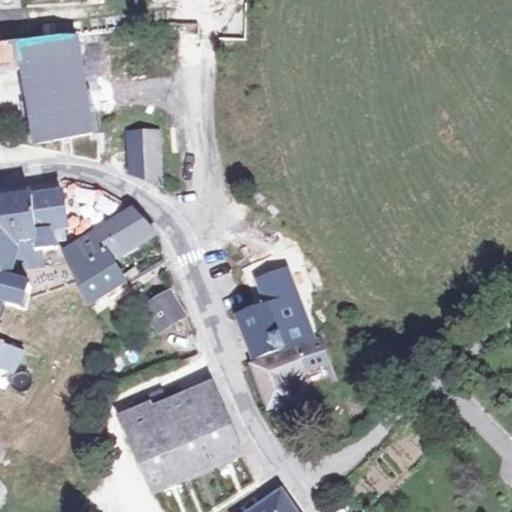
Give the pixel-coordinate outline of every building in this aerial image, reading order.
[(40,142),(94,133),(90,111),(87,86),(79,36),(26,43),(0,46),(0,70),(24,69),(38,136),(40,142)] [(97,85),(87,86),(90,111),(100,110),(97,85)] [(162,130),(128,133),(132,175),(157,187),(161,186),(162,130)] [(0,204),(0,303),(25,310),(31,285),(4,279),(7,270),(32,266),(30,253),(57,249),(51,228),(58,226),(60,231),(68,229),(62,194),(0,204)] [(133,213),(66,257),(93,300),(128,278),(112,254),(150,230),(133,213)] [(255,243),(246,236),(241,243),(250,250),(255,243)] [(269,303),(294,293),(295,292),(285,268),(259,278),(269,303)] [(172,289),(146,304),(160,326),(185,311),(172,289)] [(269,303),(241,314),(257,351),(309,331),(294,293),(269,303)] [(319,332),(297,340),(299,345),(255,362),(273,401),(294,394),(284,372),(306,362),(327,354),(319,332)] [(0,356),(8,359),(12,345),(0,343),(0,356)] [(207,383),(147,409),(145,404),(121,414),(156,490),(237,451),(207,383)] [(298,511),(282,490),(251,511),(298,511)]
